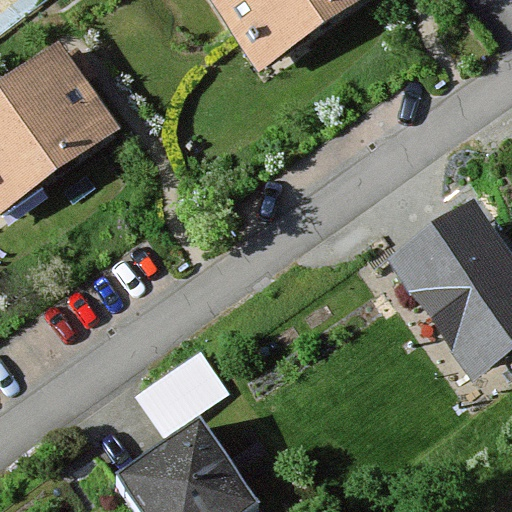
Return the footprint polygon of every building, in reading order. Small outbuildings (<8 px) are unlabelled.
[(377,0),(207,0),(204,2),(258,89),(384,11),(377,0)] [(63,65),(0,107),(0,229),(120,149),(63,65)] [(511,279),(473,228),(385,295),(470,408),(511,376),(511,279)] [(205,370),(134,413),(155,449),(226,405),(205,370)] [(245,511),(208,450),(128,500),(134,511),(245,511)]
